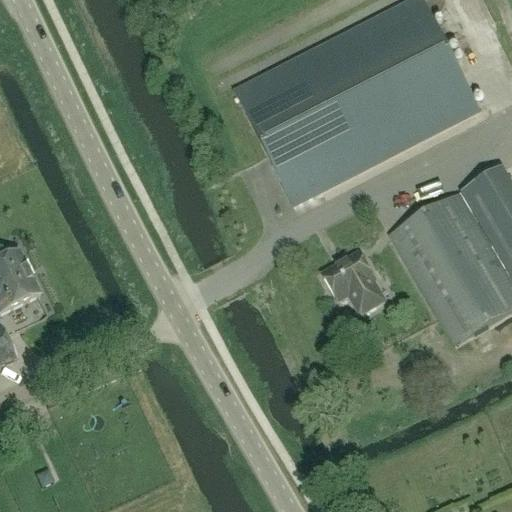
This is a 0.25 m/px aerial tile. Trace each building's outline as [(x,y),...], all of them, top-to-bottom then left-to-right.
[(293,209),(478,115),(420,1),(235,96),(293,209)] [(511,316),(511,189),(502,172),(389,239),(455,350),(511,316)] [(0,369),(15,362),(0,331),(0,318),(39,299),(17,256),(0,264),(0,369)] [(358,256),(322,278),(338,305),(348,299),(360,319),(384,304),(373,285),(374,284),(358,256)] [(0,436),(18,429),(11,413),(0,417),(0,436)]
